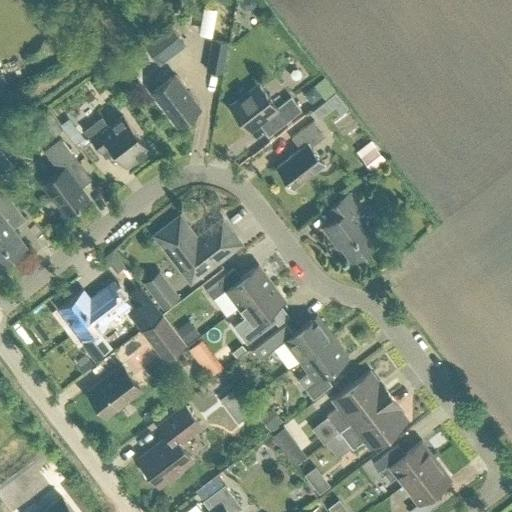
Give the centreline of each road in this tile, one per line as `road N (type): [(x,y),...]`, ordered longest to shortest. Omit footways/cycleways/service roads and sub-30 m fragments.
road 1 (residential): [(464,511),(507,478),(380,312),(313,278),(229,180),(194,173),(159,184),(0,305)]
road 2 (unclassified): [(131,511),(0,339)]
